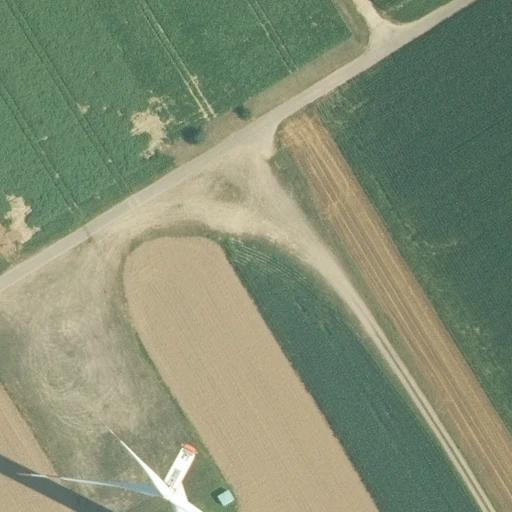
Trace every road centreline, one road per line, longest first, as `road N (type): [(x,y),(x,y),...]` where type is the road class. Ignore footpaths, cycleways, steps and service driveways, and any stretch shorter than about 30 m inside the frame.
road 1 (track): [(0,286),(468,0)]
road 2 (track): [(255,130),(485,511)]
